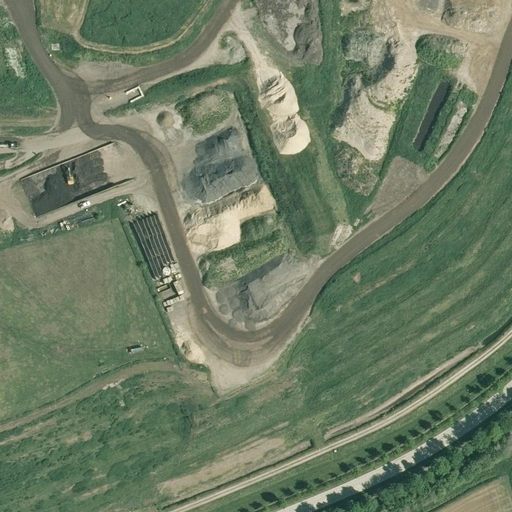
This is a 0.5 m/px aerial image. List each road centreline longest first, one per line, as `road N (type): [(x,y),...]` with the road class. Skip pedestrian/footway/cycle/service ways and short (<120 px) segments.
road 1 (track): [(68,137),(100,128),(140,137),(207,321),(225,336),(256,339),(282,327),(332,263),(420,197),(455,159),(511,39)]
road 2 (track): [(175,511),(385,422),(511,332)]
road 3 (secondary): [(298,511),(425,451),(511,386)]
road 4 (track): [(68,137),(77,105),(193,58),(231,0)]
road 5 (track): [(15,0),(77,105)]
